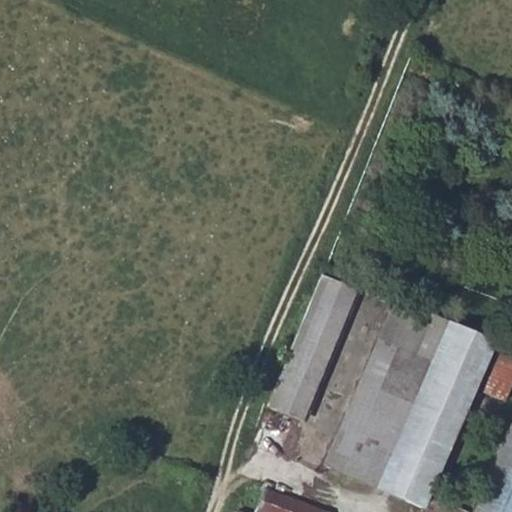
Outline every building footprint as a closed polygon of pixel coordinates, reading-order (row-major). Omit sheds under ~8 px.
[(379,275),(340,261),(287,396),(323,410),(379,275)] [(435,495),(504,328),(401,289),(329,459),(433,500),(435,495)] [(511,332),(510,331),(490,381),(511,389),(511,332)] [(484,390),(475,408),(490,415),(499,397),(484,390)] [(511,511),(511,427),(475,511),(476,511),(511,511)] [(295,511),(329,511),(333,504),(266,475),(256,495),(295,511)] [(264,511),(236,499),(231,511),(264,511)]
